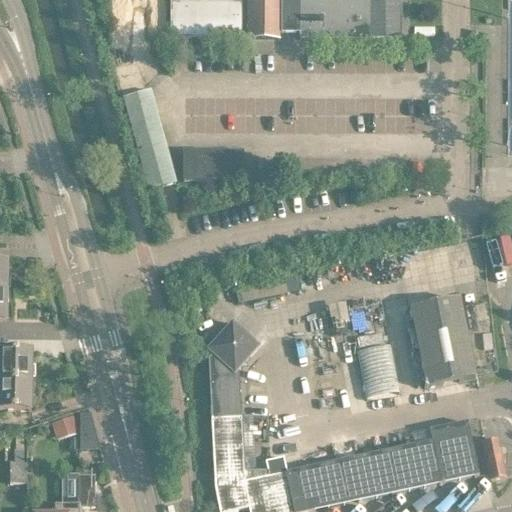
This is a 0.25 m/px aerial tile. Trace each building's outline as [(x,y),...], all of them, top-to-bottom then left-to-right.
[(245,0),(246,40),(276,41),(276,0),(245,0)] [(297,41),(399,41),(399,0),(278,0),(279,34),(297,34),(297,41)] [(168,41),(239,41),(239,5),(168,5),(168,41)] [(121,99),(146,193),(174,185),(148,92),(121,99)] [(181,153),(181,178),(181,183),(241,183),(241,176),(241,153),(181,153)] [(283,284),(233,294),(236,307),(285,297),(283,284)] [(412,313),(428,391),(474,381),(458,303),(412,313)] [(240,511),(247,511),(246,511),(319,511),(477,479),(465,424),(427,432),(429,444),(266,479),(265,474),(242,474),(236,373),(256,351),(230,326),(205,353),(210,357),(206,362),(208,402),(209,420),(213,490),(217,511),(240,511)] [(355,355),(364,402),(397,396),(388,349),(355,355)] [(0,381),(29,383),(29,353),(0,352),(0,381)] [(0,411),(28,412),(29,383),(0,381),(0,411)] [(78,417),(78,452),(97,452),(88,417),(78,417)] [(71,421),(52,427),(56,440),(75,434),(71,421)] [(489,484),(502,481),(498,457),(496,457),(493,443),(482,445),(484,460),(489,484)] [(13,466),(22,466),(22,453),(13,453),(13,466)] [(24,466),(8,466),(8,486),(24,486),(24,466)] [(93,511),(93,479),(77,479),(77,511),(93,511)]
